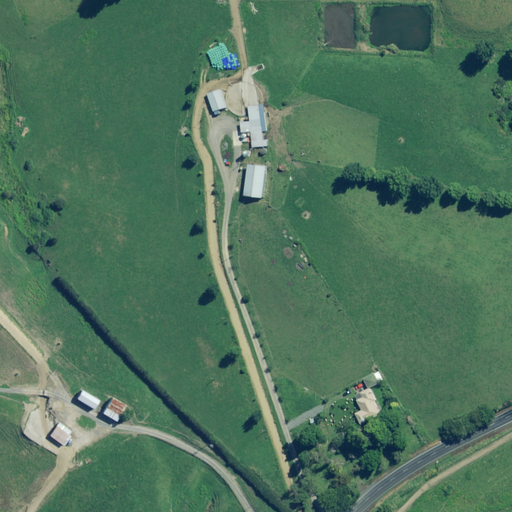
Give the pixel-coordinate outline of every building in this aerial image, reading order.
[(259,109),(259,107),(260,105),(261,102),(261,99),(261,96),(259,93),(258,90),(256,88),(254,86),(251,84),(250,84),(248,83),(245,83),(242,83),(239,83),(236,84),(234,86),(232,88),(230,90),(228,93),(227,96),(227,99),(227,102),(227,105),(228,107),(230,110),(232,112),(234,114),(236,116),(239,117),(242,117),(245,117),(248,117),(250,116),(250,122),(241,123),(242,133),(251,132),(253,148),(268,146),(267,139),(262,139),(259,109)] [(227,108),(221,90),(208,94),(214,112),(227,108)] [(266,167),(249,165),(245,196),(263,198),(266,167)] [(383,382),(378,372),(363,379),(368,389),(383,382)] [(376,400),(369,389),(360,393),(363,398),(357,401),(362,411),(356,414),(361,425),(381,414),(374,401),(376,400)] [(97,401),(80,391),(75,400),(92,410),(97,401)] [(124,406),(110,398),(101,414),(115,422),(124,406)] [(70,432),(57,423),(48,437),(61,446),(59,449),(66,454),(68,451),(78,459),(86,449),(67,435),(70,432)]
